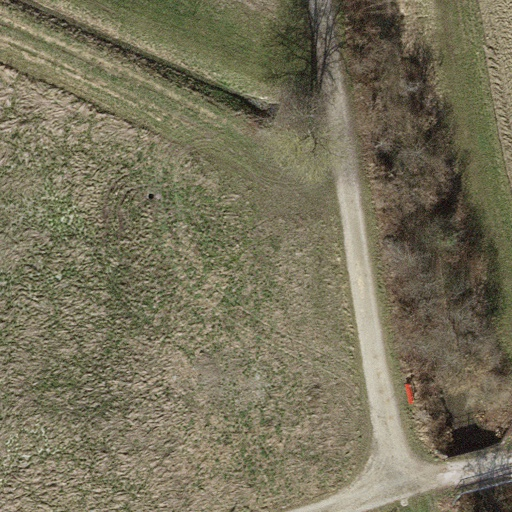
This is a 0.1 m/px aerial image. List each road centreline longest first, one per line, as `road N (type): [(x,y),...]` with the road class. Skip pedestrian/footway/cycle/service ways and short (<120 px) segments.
road 1 (track): [(405,489),(358,227),(332,0)]
road 2 (track): [(511,462),(328,511)]
